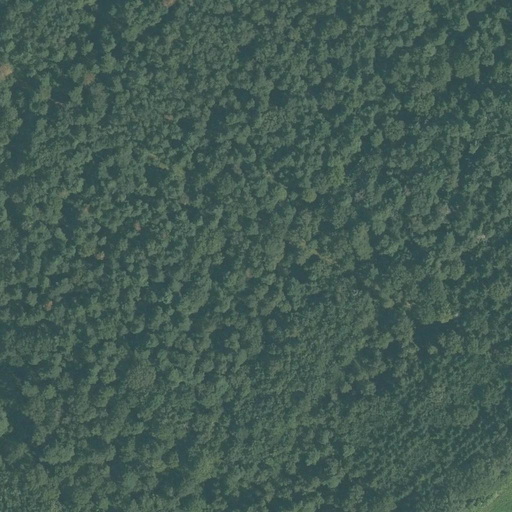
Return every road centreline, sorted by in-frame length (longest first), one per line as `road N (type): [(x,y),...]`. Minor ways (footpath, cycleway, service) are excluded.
road 1 (track): [(511,363),(0,75)]
road 2 (track): [(395,0),(470,47),(472,65),(281,230)]
road 3 (track): [(184,0),(65,112)]
